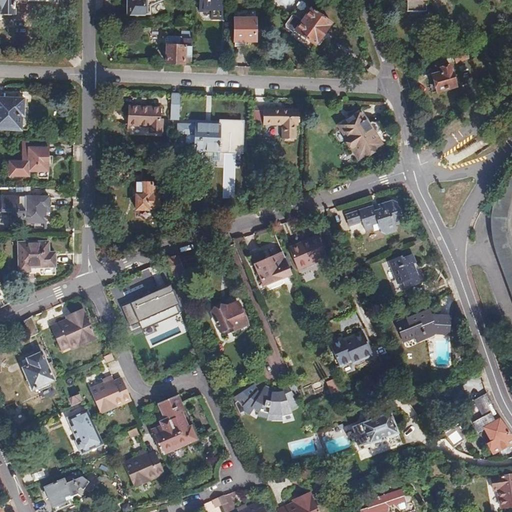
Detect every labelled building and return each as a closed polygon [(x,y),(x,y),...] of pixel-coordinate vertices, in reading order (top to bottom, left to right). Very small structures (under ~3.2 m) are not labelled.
[(0,0),(0,15),(14,15),(14,0),(0,0)] [(122,0),(123,15),(144,15),(144,0),(122,0)] [(200,0),(200,12),(209,12),(209,19),(222,19),(222,0),(200,0)] [(408,0),(408,14),(428,14),(428,0),(408,0)] [(294,16),(291,20),(292,25),(298,29),(302,29),(325,45),(342,22),(318,4),(306,21),(299,15),(294,16)] [(235,21),(234,44),(250,45),(256,45),(257,22),(235,21)] [(166,44),(165,64),(191,65),(191,37),(192,30),(180,30),(180,35),(166,34),(166,35),(165,37),(165,41),(166,43),(166,44)] [(463,52),(455,54),(449,56),(452,65),(466,61),(463,52)] [(439,82),(435,83),(430,84),(435,99),(459,92),(451,69),(445,72),(444,69),(436,72),(439,82)] [(13,99),(3,99),(0,98),(0,129),(23,130),(24,115),(26,115),(27,103),(27,100),(13,99)] [(24,115),(23,130),(31,131),(32,103),(27,103),(26,115),(24,115)] [(129,107),(128,127),(150,128),(150,135),(163,135),(164,120),(161,120),(161,109),(129,107)] [(264,108),(254,108),(253,122),(264,122),(264,125),(283,126),(283,140),(296,140),(296,125),(299,125),(299,110),(264,110),(264,108)] [(368,124),(359,111),(336,126),(347,141),(346,144),(348,147),(351,147),(351,148),(350,149),(357,160),(367,154),(369,155),(373,153),(373,150),(381,144),(373,133),(376,131),(377,127),(373,121),(368,124)] [(176,125),(176,135),(184,135),(192,136),(192,144),(191,160),(203,161),(204,151),(219,152),(220,127),(176,125)] [(184,135),(184,144),(192,144),(192,136),(184,135)] [(8,160),(7,175),(27,176),(27,170),(47,171),(48,147),(22,146),(22,160),(8,160)] [(203,161),(218,162),(219,152),(204,151),(203,161)] [(494,217),(493,224),(494,232),(498,250),(511,297),(511,239),(511,238),(510,232),(509,226),(509,221),(509,215),(510,209),(511,204),(511,201),(511,168),(510,171),(506,177),(503,183),(500,189),(497,196),(496,203),(494,210),(494,217)] [(151,182),(135,182),(135,210),(147,211),(147,207),(158,207),(158,188),(154,188),(154,185),(151,185),(151,182)] [(1,198),(0,207),(0,212),(10,213),(9,225),(44,226),(44,211),(48,211),(48,200),(1,198)] [(344,215),(347,223),(361,218),(362,222),(364,230),(373,228),(374,231),(380,230),(381,233),(385,236),(397,232),(395,226),(401,224),(403,220),(398,204),(393,201),(378,206),(380,210),(375,212),(374,209),(360,213),(359,210),(344,215)] [(378,204),(359,210),(360,213),(374,209),(375,212),(380,210),(378,206),(378,204)] [(361,218),(347,223),(348,227),(362,222),(361,218)] [(316,238),(298,245),(299,247),(317,240),(316,238)] [(298,245),(286,249),(295,272),(315,264),(314,261),(324,257),(317,240),(299,247),(298,245)] [(17,244),(16,275),(26,276),(27,271),(52,272),(52,258),(47,258),(47,245),(17,244)] [(292,286),(279,252),(247,265),(261,299),(292,286)] [(399,255),(389,259),(392,267),(389,268),(394,283),(401,281),(404,289),(422,282),(419,274),(415,275),(411,263),(414,262),(410,254),(400,257),(399,255)] [(172,259),(161,262),(173,288),(184,283),(173,258),(172,259)] [(165,296),(162,291),(130,305),(133,312),(129,313),(134,325),(145,320),(147,326),(173,315),(170,308),(173,306),(168,295),(165,296)] [(48,324),(49,327),(82,313),(81,310),(48,324)] [(221,345),(224,344),(236,339),(237,344),(250,338),(239,312),(227,318),(225,313),(213,319),(215,323),(212,324),(221,345)] [(405,319),(394,322),(401,341),(419,334),(421,339),(429,336),(430,336),(440,341),(447,324),(429,316),(424,318),(422,312),(405,318),(405,319)] [(82,313),(49,327),(58,348),(68,343),(70,347),(93,337),(82,313)] [(29,317),(21,322),(28,338),(37,334),(30,318),(29,317)] [(339,345),(338,341),(337,340),(325,345),(334,368),(346,363),(347,365),(367,357),(358,334),(346,338),(348,341),(339,345)] [(419,334),(401,341),(401,343),(413,339),(415,343),(430,337),(429,336),(421,339),(419,334)] [(68,343),(58,348),(60,354),(94,339),(93,337),(70,347),(68,343)] [(236,339),(224,344),(226,349),(237,344),(236,339)] [(25,368),(20,370),(29,389),(50,379),(39,353),(22,361),(25,368)] [(128,403),(118,380),(113,383),(112,381),(102,385),(88,391),(97,413),(120,404),(121,406),(128,403)] [(119,380),(118,380),(128,403),(129,402),(119,380)] [(287,395),(289,393),(286,389),(280,392),(280,395),(276,396),(268,396),(269,392),(260,389),(256,395),(253,393),(254,392),(250,386),(230,399),(232,403),(231,405),(239,413),(241,410),(248,413),(250,410),(255,412),(254,415),(264,418),(264,420),(279,421),(278,416),(288,414),(288,411),(295,407),(290,401),(287,395)] [(66,398),(70,407),(81,402),(77,393),(65,397),(66,398)] [(511,452),(511,437),(510,435),(500,422),(496,417),(493,412),(490,407),(487,401),(485,395),(473,402),(482,420),(473,426),(477,434),(482,431),(490,444),(488,446),(494,456),(502,452),(504,456),(511,452)] [(195,443),(176,397),(157,405),(165,423),(161,425),(163,429),(151,434),(159,453),(161,458),(195,443)] [(98,415),(121,406),(120,404),(97,413),(98,415)] [(386,409),(345,426),(336,429),(339,437),(335,438),(334,439),(333,440),(333,441),(333,442),(333,443),(333,444),(333,445),(334,445),(335,446),(336,446),(337,446),(338,446),(341,445),(343,450),(351,446),(350,445),(353,444),(354,448),(367,443),(370,450),(398,439),(386,409)] [(100,444),(85,411),(63,421),(73,444),(71,445),(76,456),(100,445),(100,444)] [(134,429),(126,433),(128,439),(136,435),(134,429)] [(119,464),(129,486),(152,476),(153,479),(161,475),(152,453),(144,456),(143,454),(133,458),(119,464)] [(511,475),(511,476),(492,479),(494,491),(499,490),(502,509),(511,507),(511,475)] [(152,476),(129,486),(130,488),(153,479),(152,476)] [(68,478),(42,490),(50,510),(62,504),(60,499),(74,493),(68,478)] [(426,485),(422,487),(429,505),(430,504),(431,498),(426,485)] [(429,505),(422,487),(405,493),(403,492),(395,495),(394,501),(398,511),(419,511),(425,510),(426,506),(429,505)] [(225,507),(221,498),(215,500),(220,509),(225,507)] [(314,511),(309,498),(275,511),(314,511)] [(220,509),(215,500),(210,503),(214,511),(220,509)] [(398,511),(394,501),(394,505),(388,507),(386,505),(382,506),(381,511),(398,511)]
